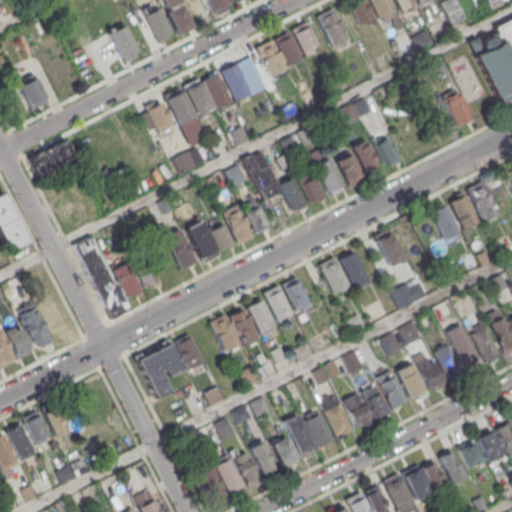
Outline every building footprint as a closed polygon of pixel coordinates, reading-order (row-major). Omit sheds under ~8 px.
[(176,33),(164,11),(168,9),(166,6),(164,7),(160,0),(179,0),(173,3),(174,6),(179,4),(190,25),(176,33)] [(194,23),(181,0),(200,0),(209,16),(194,23)] [(211,10),(205,0),(224,0),(226,3),(211,10)] [(358,24),(347,4),(354,0),(361,0),(371,17),(358,24)] [(377,17),(367,0),(386,0),(391,9),(377,17)] [(396,9),(391,0),(410,0),(411,1),(396,9)] [(449,23),(438,3),(443,0),(453,0),(462,16),(449,23)] [(155,39),(142,14),(157,6),(170,31),(155,39)] [(346,38),(329,8),(314,16),(330,47),(346,38)] [(511,92),(497,101),(472,53),(478,49),(476,45),(478,39),(494,31),(492,26),(511,15),(511,55),(508,57),(511,65),(511,92)] [(302,54),(289,29),(303,21),(314,42),(309,45),(311,49),(302,54)] [(119,57),(106,32),(122,25),(134,50),(119,57)] [(416,48),(410,37),(423,29),(429,40),(416,48)] [(301,58),(285,30),(270,39),(285,66),(301,58)] [(284,67),(268,39),(253,47),(268,75),(284,67)] [(431,77),(424,64),(437,57),(444,70),(431,77)] [(232,98),(218,70),(233,62),(247,89),(232,98)] [(214,107),(199,79),(214,71),(229,98),(214,107)] [(29,108),(16,83),(31,74),(45,100),(29,108)] [(196,115),(181,88),(196,80),(211,107),(196,115)] [(439,95),(454,123),(468,116),(454,88),(439,95)] [(175,122),(163,98),(179,90),(191,114),(175,122)] [(357,114),(350,102),(361,97),(367,108),(357,114)] [(285,119),(278,107),(291,100),(297,113),(285,119)] [(155,130),(144,109),(157,102),(169,123),(155,130)] [(342,124),(335,110),(349,102),(356,116),(342,124)] [(234,144),(227,132),(240,125),(246,137),(234,144)] [(302,145),(295,132),(306,126),(313,139),(302,145)] [(381,162),(370,139),(383,133),(395,155),(381,162)] [(295,146),(288,135),(277,141),(283,153),(295,146)] [(363,172),(350,145),(364,138),(377,164),(363,172)] [(35,173),(27,157),(61,140),(69,155),(35,173)] [(178,171),(171,159),(186,151),(193,164),(178,171)] [(260,199),(240,160),(257,151),(277,190),(260,199)] [(345,182),(333,159),(347,152),(358,175),(345,182)] [(325,191),(312,165),(326,158),(339,184),(325,191)] [(230,183),(223,171),(235,165),(241,177),(230,183)] [(307,200),(296,178),(309,171),(320,194),(307,200)] [(288,209),(275,183),(289,176),(303,202),(288,209)] [(464,188),(480,180),(497,212),(481,220),(464,188)] [(0,235),(0,192),(1,192),(27,241),(8,251),(0,235)] [(462,227),(448,201),(461,194),(475,220),(462,227)] [(161,213),(155,202),(163,198),(169,209),(161,213)] [(252,232),(238,206),(252,199),(266,224),(252,232)] [(235,243),(219,211),(235,203),(251,235),(235,243)] [(442,237),(428,211),(442,204),(456,230),(442,237)] [(200,262),(182,227),(198,219),(216,254),(200,262)] [(422,253),(406,222),(391,230),(407,261),(422,253)] [(216,247),(206,230),(220,223),(229,240),(216,247)] [(178,266),(161,235),(178,227),(194,258),(178,266)] [(372,238),(387,230),(402,257),(386,265),(372,238)] [(71,244),(108,318),(127,308),(90,234),(71,244)] [(480,265),(474,254),(482,250),(488,261),(480,265)] [(351,284),(337,258),(351,251),(365,277),(351,284)] [(142,286),(128,261),(142,253),(156,278),(142,286)] [(317,264),(332,256),(346,284),(331,292),(317,264)] [(124,295),(110,269),(124,261),(138,287),(124,295)] [(493,291),(486,279),(498,273),(504,285),(493,291)] [(293,310),(279,284),(293,276),(307,302),(293,310)] [(411,299),(405,288),(416,282),(422,293),(411,299)] [(275,318),(261,292),(275,285),(289,311),(275,318)] [(258,332),(244,306),(258,299),(272,325),(258,332)] [(48,340),(29,304),(14,312),(33,348),(48,340)] [(242,344),(226,316),(240,308),(255,337),(242,344)] [(511,342),(501,349),(482,315),(494,308),(511,340),(511,342)] [(221,350),(206,322),(222,313),(237,342),(221,350)] [(350,331),(344,321),(357,315),(362,325),(350,331)] [(403,343),(396,329),(408,323),(416,336),(403,343)] [(14,358),(2,334),(17,326),(29,350),(14,358)] [(480,359),(467,334),(482,326),(495,351),(480,359)] [(385,354),(377,338),(390,331),(398,347),(385,354)] [(185,368),(171,341),(185,334),(199,361),(185,368)] [(0,364),(0,335),(12,359),(0,364)] [(463,370),(450,345),(464,337),(478,363),(463,370)] [(153,397),(134,359),(166,343),(179,369),(165,376),(161,367),(156,369),(167,390),(153,397)] [(296,359),(291,349),(304,343),(309,353),(296,359)] [(431,352),(445,345),(460,372),(446,379),(431,352)] [(274,362),(268,351),(277,346),(283,358),(274,362)] [(340,356),(348,372),(359,367),(351,350),(340,356)] [(426,387),(413,362),(427,354),(441,379),(426,387)] [(328,378),(322,365),(331,360),(338,373),(328,378)] [(407,396),(393,371),(408,363),(421,389),(407,396)] [(242,385),(236,372),(246,367),(252,380),(242,385)] [(318,383),(312,371),(319,367),(325,379),(318,383)] [(388,406),(375,381),(389,373),(403,399),(388,406)] [(371,417),(358,391),(372,384),(386,409),(371,417)] [(207,404),(201,393),(214,386),(220,397),(207,404)] [(353,425),(340,401),(355,393),(367,417),(353,425)] [(254,414),(247,402),(260,395),(267,408),(254,414)] [(333,436),(317,403),(333,395),(349,428),(333,436)] [(52,434),(40,411),(54,404),(65,427),(52,434)] [(235,424),(229,412),(242,405),(248,417),(235,424)] [(315,445),(302,419),(316,412),(330,437),(315,445)] [(21,420),(36,413),(46,433),(32,441),(21,420)] [(296,454),(280,421),(295,413),(312,446),(296,454)] [(212,423),(224,417),(232,433),(220,439),(212,423)] [(511,453),(506,456),(493,429),(509,421),(511,427),(511,453)] [(16,457),(3,430),(18,423),(31,450),(16,457)] [(485,461),(474,438),(489,430),(501,453),(485,461)] [(0,466),(0,433),(13,460),(0,466)] [(281,467),(269,444),(283,436),(295,459),(281,467)] [(247,447),(261,440),(274,467),(261,473),(247,447)] [(465,466),(456,448),(471,441),(479,459),(465,466)] [(229,455),(243,448),(257,476),(243,484),(229,455)] [(452,487),(436,455),(448,449),(464,481),(452,487)] [(211,463),(226,456),(240,485),(226,492),(211,463)] [(419,466),(431,489),(442,484),(430,460),(419,466)] [(58,482),(52,469),(65,462),(72,475),(58,482)] [(194,472),(208,465),(223,493),(208,501),(194,472)] [(413,499),(400,475),(417,466),(430,491),(413,499)] [(396,510),(381,480),(397,472),(412,502),(396,510)] [(23,500),(18,489),(28,484),(33,495),(23,500)] [(374,511),(364,492),(376,486),(389,511),(374,511)] [(131,496),(139,511),(157,511),(145,489),(131,496)] [(350,511),(344,500),(359,492),(369,511),(350,511)]
